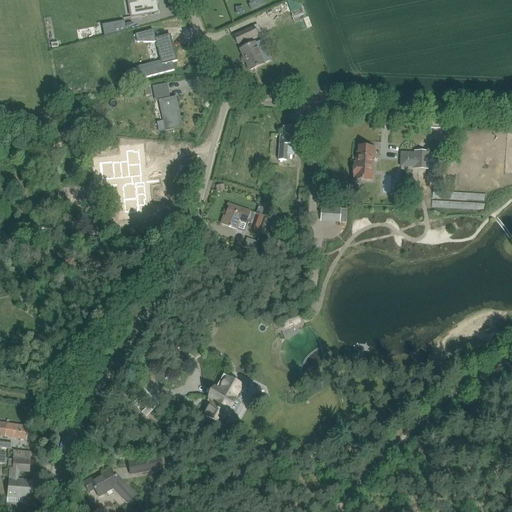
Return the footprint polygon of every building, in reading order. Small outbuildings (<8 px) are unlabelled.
[(111,13),(108,0),(90,0),(92,7),(88,7),(91,18),(111,13)] [(135,0),(136,3),(129,4),(131,17),(158,12),(156,1),(154,2),(152,2),(151,0),(135,0)] [(258,0),(249,4),(248,5),(251,10),(265,4),(263,0),(258,0)] [(298,0),(288,4),(289,6),(291,11),(295,23),(306,19),(302,7),(301,7),(298,0)] [(124,21),(102,25),(104,37),(126,31),(124,21)] [(237,44),(247,40),(258,35),(254,27),(243,32),(234,36),(237,44)] [(153,30),(135,35),(137,43),(153,43),(156,42),(161,61),(137,67),(140,80),(174,71),(172,63),(177,61),(171,37),(170,37),(166,38),(165,36),(155,39),(153,30)] [(255,43),(249,46),(240,50),(250,71),(264,64),(259,54),(255,43)] [(168,84),(153,87),(154,95),(154,96),(155,96),(170,93),(168,85),(168,84)] [(166,131),(172,130),(182,128),(176,98),(160,101),(166,131)] [(296,146),(296,139),(297,129),(283,128),(282,137),(280,137),(278,161),(286,161),(288,145),(296,146)] [(353,163),(353,177),(361,177),(361,180),(372,181),(373,174),(370,173),(370,165),(373,165),(373,156),(374,156),(374,147),(372,147),(366,147),(365,146),(362,146),(360,147),(359,147),(359,153),(357,153),(357,164),(353,163)] [(101,169),(102,181),(131,178),(132,184),(125,185),(125,186),(122,186),(125,213),(127,213),(128,214),(135,213),(135,212),(138,212),(138,209),(139,209),(138,207),(145,206),(145,201),(146,200),(144,183),(141,183),(141,177),(142,177),(139,150),(126,151),(127,162),(114,163),(114,162),(101,164),(101,169)] [(401,152),(401,166),(414,167),(414,164),(427,165),(427,168),(441,168),(441,154),(428,154),(428,156),(415,155),(415,153),(401,152)] [(298,199),(298,201),(308,202),(308,200),(308,192),(299,192),(298,199)] [(439,207),(484,208),(485,193),(443,193),(442,203),(439,203),(439,207)] [(224,216),(221,224),(229,227),(228,227),(237,230),(240,222),(245,224),(246,223),(248,223),(252,225),(250,229),(258,232),(263,217),(239,208),(230,205),(226,217),(224,216)] [(321,206),(320,219),(329,219),(329,207),(321,206)] [(296,313),(280,320),(284,329),(299,322),(298,319),(296,313)] [(214,402),(206,416),(225,427),(233,412),(236,414),(242,403),(240,402),(233,398),(240,385),(223,376),(216,389),(214,388),(208,399),(214,402)] [(161,408),(142,387),(136,393),(155,413),(161,408)] [(27,428),(0,423),(0,436),(6,437),(26,440),(27,428)] [(128,462),(130,475),(163,470),(161,457),(128,462)] [(29,472),(30,460),(14,459),(13,470),(10,470),(7,502),(22,503),(23,499),(36,500),(38,482),(17,480),(18,471),(29,472)] [(115,477),(114,478),(110,470),(84,484),(89,492),(94,489),(99,497),(107,493),(106,492),(113,488),(128,503),(136,496),(121,481),(121,480),(117,476),(116,476),(116,475),(114,476),(115,477)]
